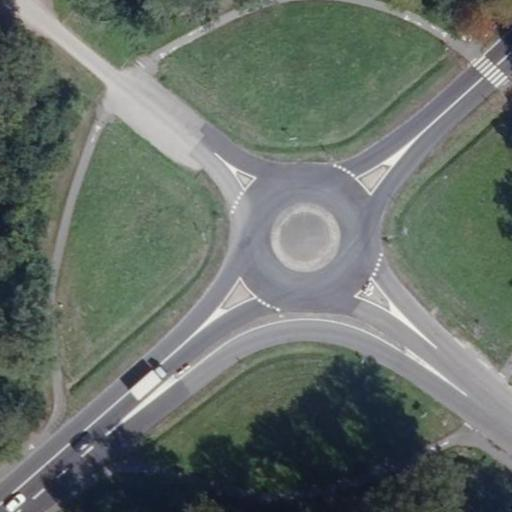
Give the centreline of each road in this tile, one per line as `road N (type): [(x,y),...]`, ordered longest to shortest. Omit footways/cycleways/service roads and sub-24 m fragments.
road 1 (tertiary): [(0,508),(56,489),(224,354),(270,332),(348,336),(489,403)]
road 2 (primary): [(0,506),(215,317)]
road 3 (unclassified): [(225,162),(10,0)]
road 4 (primary): [(511,51),(414,141)]
